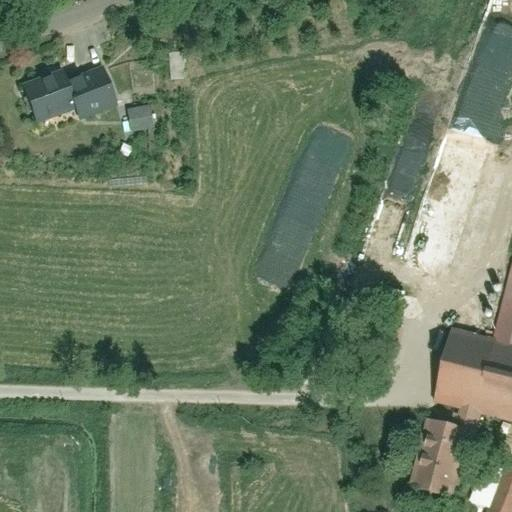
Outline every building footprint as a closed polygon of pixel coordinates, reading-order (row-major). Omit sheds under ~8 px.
[(511,0),(498,0),(463,116),(500,128),(511,89),(511,0)] [(60,118),(65,130),(110,113),(96,75),(59,89),(54,76),(16,90),(30,129),(60,118)] [(126,113),(129,134),(153,131),(150,110),(126,113)] [(382,288),(376,308),(393,313),(399,292),(382,288)] [(452,402),(443,435),(413,427),(396,496),(446,508),(471,408),(511,418),(511,298),(500,348),(448,335),(432,397),(452,402)] [(366,365),(391,371),(399,335),(374,329),(366,365)] [(239,459),(260,459),(260,432),(238,433),(239,459)] [(485,511),(511,511),(511,479),(499,475),(485,511)]
